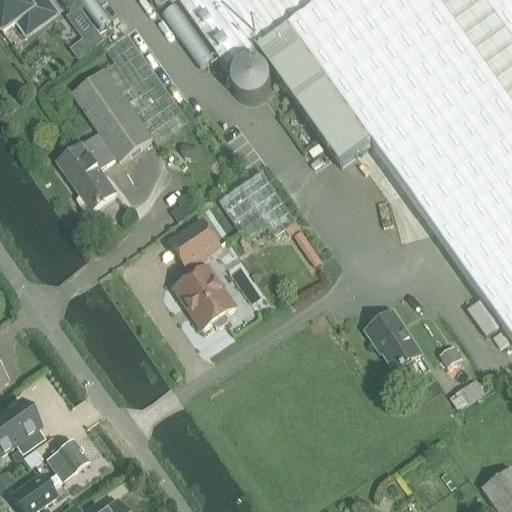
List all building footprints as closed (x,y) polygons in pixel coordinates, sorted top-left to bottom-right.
[(0,0),(0,32),(3,38),(24,23),(33,36),(57,19),(42,0),(0,0)] [(75,0),(100,33),(112,25),(93,0),(75,0)] [(173,0),(228,75),(257,55),(333,0),(173,0)] [(511,0),(333,0),(257,55),(341,172),(373,150),(511,345),(511,0)] [(78,11),(65,20),(82,43),(69,52),(78,65),(91,55),(104,46),(78,11)] [(200,70),(212,61),(178,14),(166,22),(200,70)] [(157,151),(189,128),(127,39),(106,54),(116,68),(72,99),(99,138),(57,167),(91,216),(117,198),(101,175),(117,164),(120,167),(153,144),(157,151)] [(181,149),(180,156),(184,162),(197,164),(199,152),(181,149)] [(286,236),(290,242),(300,235),(296,229),(297,228),(262,178),(219,208),(241,238),(261,224),(275,244),(286,236)] [(189,205),(172,216),(179,226),(196,214),(189,205)] [(215,332),(220,333),(227,328),(227,324),(225,321),(235,314),(207,272),(206,273),(201,264),(220,251),(203,227),(170,249),(187,274),(189,272),(195,281),(176,293),(186,308),(188,308),(194,317),(192,318),(203,335),(213,329),(215,332)] [(302,237),(295,242),(315,273),(323,268),(302,237)] [(394,317),(365,336),(381,360),(382,358),(395,377),(422,360),(394,317)] [(493,343),(500,353),(509,347),(501,337),(493,343)] [(462,363),(455,351),(439,361),(447,373),(462,363)] [(0,391),(8,386),(0,374),(0,391)] [(449,402),(458,416),(485,398),(477,385),(449,402)] [(0,461),(41,433),(22,406),(0,421),(0,461)] [(40,480),(10,500),(18,511),(42,511),(56,503),(51,494),(88,468),(73,447),(60,456),(57,452),(50,457),(53,461),(47,465),(57,479),(45,487),(40,480)] [(17,455),(11,459),(17,467),(23,463),(17,455)] [(511,511),(511,474),(511,473),(483,494),(495,511),(511,511)] [(4,477),(0,480),(0,495),(11,487),(4,477)]
